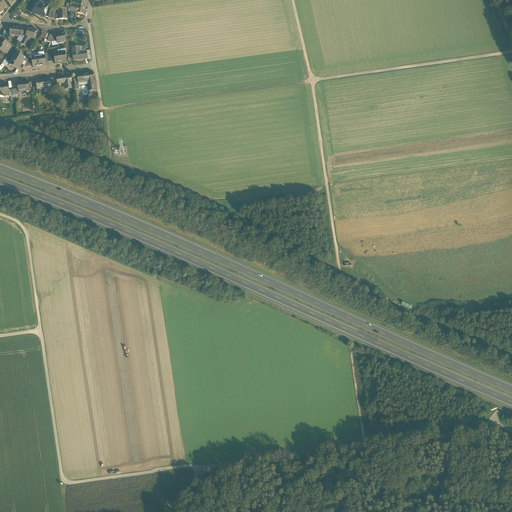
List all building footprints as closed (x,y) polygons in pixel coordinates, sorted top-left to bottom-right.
[(32,14),(46,18),(48,9),(38,6),(39,3),(35,2),(32,14)] [(84,15),(86,7),(77,6),(77,7),(76,14),(84,15)] [(18,37),(19,37),(20,29),(11,28),(10,36),(18,37)] [(32,39),(34,39),(36,31),(28,30),(26,38),(32,39)] [(57,42),(58,45),(67,43),(65,34),(56,36),(56,38),(57,42)] [(22,45),(26,48),(32,39),(26,38),(25,39),(22,45)] [(1,51),(6,55),(12,48),(2,40),(0,42),(0,41),(0,46),(1,45),(3,47),(2,47),(3,48),(1,51)] [(87,59),(87,55),(87,52),(86,52),(79,53),(78,47),(72,48),(73,54),(74,61),(87,59)] [(55,62),(55,64),(67,63),(65,53),(58,54),(54,55),(55,62)] [(9,65),(17,70),(21,64),(22,64),(23,62),(25,59),(24,58),(19,55),(18,57),(15,55),(9,65)] [(33,68),(39,67),(38,57),(31,58),(32,59),(33,67),(33,68)] [(32,59),(28,59),(26,63),(24,66),(26,67),(33,67),(32,59)] [(78,84),(89,82),(90,85),(88,85),(89,92),(95,91),(93,73),(91,74),(84,74),(84,75),(81,75),(77,75),(78,79),(78,84)] [(65,84),(66,90),(72,89),(71,83),(72,83),(71,76),(57,78),(58,85),(65,84)] [(48,89),(48,91),(52,91),(51,85),(48,85),(47,79),(42,80),(42,81),(36,81),(37,90),(44,89),(44,88),(48,87),(48,89)] [(17,83),(19,92),(30,91),(29,82),(17,83)] [(0,85),(0,97),(3,97),(3,95),(9,94),(9,91),(8,85),(0,85)]
